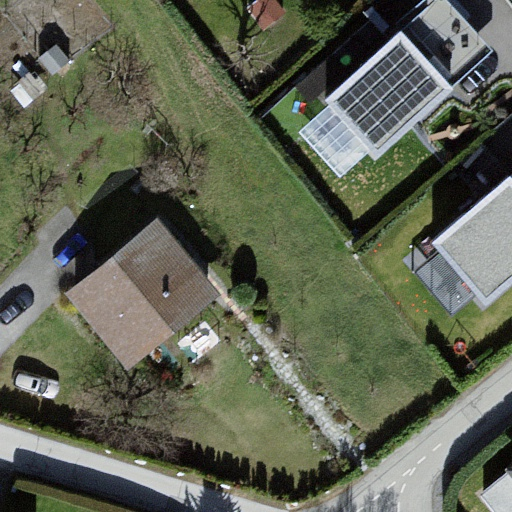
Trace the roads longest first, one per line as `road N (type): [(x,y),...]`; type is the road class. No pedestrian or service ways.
road 1 (residential): [(0,425),(304,511)]
road 2 (residential): [(361,511),(511,393)]
